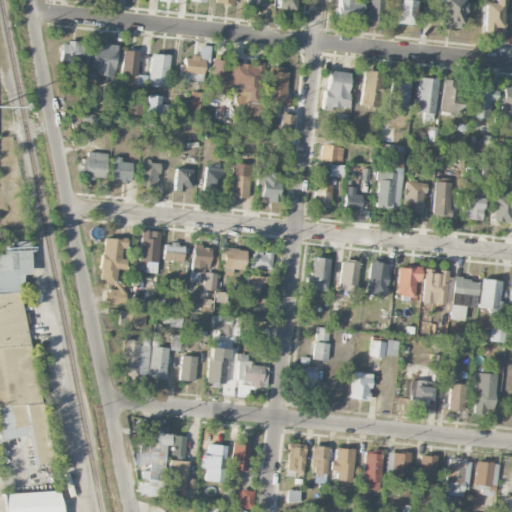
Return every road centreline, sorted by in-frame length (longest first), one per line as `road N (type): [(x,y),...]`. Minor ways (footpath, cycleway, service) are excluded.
road 1 (residential): [(29,0),(131,511)]
road 2 (residential): [(266,511),(321,0)]
road 3 (residential): [(511,63),(32,13)]
road 4 (residential): [(511,255),(69,207)]
road 5 (residential): [(511,444),(110,401)]
